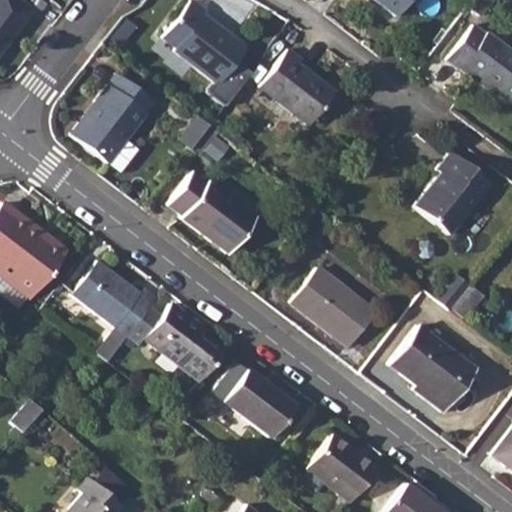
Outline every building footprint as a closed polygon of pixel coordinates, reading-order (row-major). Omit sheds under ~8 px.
[(16,0),(0,0),(0,50),(30,10),(16,0)] [(371,0),(394,17),(407,0),(371,0)] [(470,0),(465,7),(477,16),(490,0),(470,0)] [(187,1),(159,37),(173,48),(171,51),(211,81),(204,91),(222,105),(247,72),(233,61),(242,49),(200,16),(203,13),(187,1)] [(444,61),(456,70),(459,66),(495,94),(510,105),(511,102),(511,55),(483,33),(481,35),(470,26),(444,61)] [(285,49),(257,87),(306,125),(332,92),(296,65),(299,61),(285,49)] [(459,66),(456,70),(491,98),(495,94),(459,66)] [(113,75),(81,117),(86,120),(118,78),(113,75)] [(86,120),(81,117),(67,136),(104,164),(151,103),(118,78),(86,120)] [(206,126),(194,117),(174,141),(186,151),(187,149),(206,126)] [(206,126),(187,149),(197,157),(216,133),(206,126)] [(437,174),(411,208),(445,234),(487,183),(447,153),(434,171),(437,174)] [(189,173),(164,205),(179,216),(178,219),(225,255),(253,218),(205,181),(203,183),(189,173)] [(0,277),(24,297),(26,297),(61,253),(0,205),(0,277)] [(67,295),(122,337),(130,326),(144,308),(148,303),(137,294),(93,260),(67,295)] [(314,267),(287,302),(344,346),(371,311),(314,267)] [(455,275),(434,300),(446,309),(449,307),(466,285),(455,275)] [(24,297),(0,277),(0,295),(16,307),(24,297)] [(466,285),(449,307),(461,317),(480,296),(466,285)] [(140,289),(137,294),(148,303),(152,298),(140,289)] [(139,339),(195,382),(219,350),(198,334),(201,330),(166,305),(156,317),(142,336),(130,326),(122,337),(134,346),(139,339)] [(144,308),(130,326),(142,336),(156,317),(144,308)] [(415,326),(385,364),(412,385),(409,388),(440,411),(472,369),(415,326)] [(243,369),(218,401),(265,436),(290,404),(243,369)] [(5,433),(13,440),(40,409),(27,399),(7,423),(11,427),(5,433)] [(511,421),(488,454),(511,472),(511,421)] [(302,469),(345,502),(371,468),(327,434),(302,469)] [(106,464),(95,477),(122,500),(133,487),(106,464)] [(78,494),(62,511),(114,511),(119,507),(84,478),(74,490),(78,494)] [(438,511),(401,483),(378,511),(438,511)]
